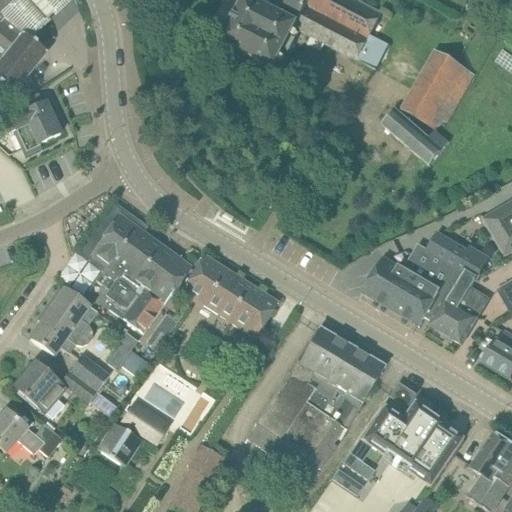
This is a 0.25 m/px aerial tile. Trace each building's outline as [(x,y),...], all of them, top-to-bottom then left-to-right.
[(8,0),(0,8),(0,10),(27,38),(58,8),(66,0),(8,0)] [(252,0),(243,0),(233,20),(221,43),(273,71),(283,52),(288,54),(295,41),(290,39),(295,30),(356,62),(381,15),(352,0),(290,0),(282,15),(252,0)] [(0,62),(9,51),(26,65),(40,49),(31,41),(3,19),(0,22),(0,62)] [(0,88),(11,97),(33,69),(46,54),(40,49),(26,65),(9,51),(0,62),(0,88)] [(435,53),(402,110),(436,130),(443,122),(447,124),(475,76),(435,53)] [(18,105),(0,114),(0,116),(9,135),(13,133),(24,157),(40,149),(38,145),(60,135),(45,104),(39,106),(34,95),(17,103),(18,105)] [(396,111),(383,127),(429,167),(449,144),(435,132),(428,139),(396,111)] [(511,201),(493,212),(511,244),(511,201)] [(89,257),(105,268),(95,281),(109,292),(106,297),(114,303),(110,309),(120,318),(133,298),(128,293),(161,248),(119,217),(89,257)] [(466,267),(478,275),(488,258),(468,247),(466,250),(436,232),(426,249),(418,244),(411,256),(403,270),(383,258),(372,277),(362,294),(419,328),(425,319),(431,323),(464,267),(465,268),(466,267)] [(142,335),(178,285),(190,269),(161,248),(128,293),(133,298),(120,318),(142,335)] [(204,257),(193,273),(181,292),(254,340),(277,304),(204,257)] [(464,267),(431,323),(429,327),(449,339),(476,293),(472,291),(480,277),(477,276),(465,268),(464,267)] [(511,281),(496,291),(510,315),(511,313),(511,281)] [(42,324),(29,341),(53,357),(59,348),(69,355),(75,346),(82,348),(87,345),(92,339),(92,333),(88,327),(79,320),(88,308),(81,302),(65,291),(64,293),(60,290),(37,321),(42,324)] [(476,293),(449,339),(461,346),(477,319),(488,300),(476,293)] [(383,369),(318,330),(297,366),(296,365),(288,379),(287,378),(254,426),(255,427),(246,441),(284,467),(283,469),(307,484),(318,468),(320,470),(336,446),(333,444),(343,429),(345,431),(353,417),(361,404),(362,405),(383,369)] [(495,339),(491,347),(480,364),(510,381),(511,377),(511,337),(504,333),(499,341),(495,339)] [(148,365),(130,352),(120,366),(137,379),(148,365)] [(81,357),(69,373),(97,393),(108,377),(81,357)] [(55,400),(64,391),(35,365),(14,389),(51,420),(63,407),(55,400)] [(69,373),(61,384),(88,405),(89,403),(105,416),(110,420),(118,409),(109,402),(102,397),(97,393),(69,373)] [(414,396),(398,386),(390,398),(405,409),(414,396)] [(169,425),(133,401),(118,423),(155,447),(169,425)] [(384,409),(362,442),(383,456),(388,449),(412,466),(407,473),(429,488),(461,441),(443,428),(445,426),(414,404),(402,422),(384,409)] [(0,449),(6,455),(17,442),(34,457),(38,452),(46,459),(58,445),(62,441),(59,439),(44,426),(34,437),(5,412),(0,418),(0,449)] [(113,425),(96,450),(125,469),(141,443),(113,425)] [(492,511),(511,483),(511,446),(494,435),(471,470),(481,477),(467,499),(486,511),(492,511)] [(227,461),(200,446),(187,469),(191,471),(184,485),(207,498),(227,461)] [(349,455),(342,465),(348,469),(355,459),(349,455)] [(361,463),(355,459),(348,469),(355,473),(361,463)] [(368,468),(361,463),(355,473),(361,478),(368,468)] [(374,472),(368,468),(361,478),(367,482),(374,472)] [(338,471),(331,481),(337,485),(344,475),(338,471)] [(350,480),(344,475),(337,485),(343,490),(350,480)] [(357,484),(350,480),(343,490),(350,494),(357,484)] [(363,488),(357,484),(350,494),(356,498),(363,488)] [(433,511),(437,506),(424,497),(412,511),(433,511)] [(511,511),(511,500),(502,511),(511,511)]
